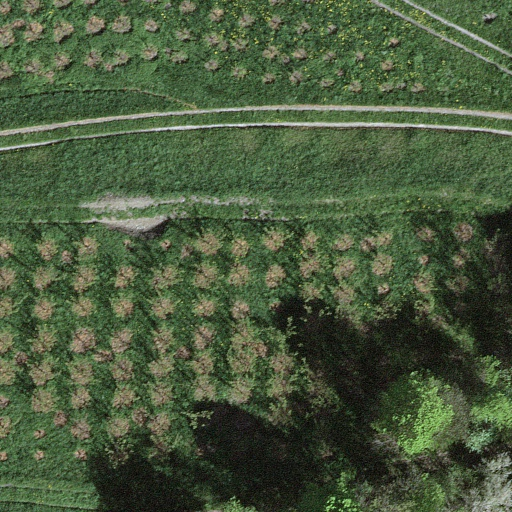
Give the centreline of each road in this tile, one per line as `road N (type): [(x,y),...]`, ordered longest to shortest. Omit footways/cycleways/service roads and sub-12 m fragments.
road 1 (track): [(0,139),(285,114),(511,124)]
road 2 (track): [(511,66),(386,0)]
